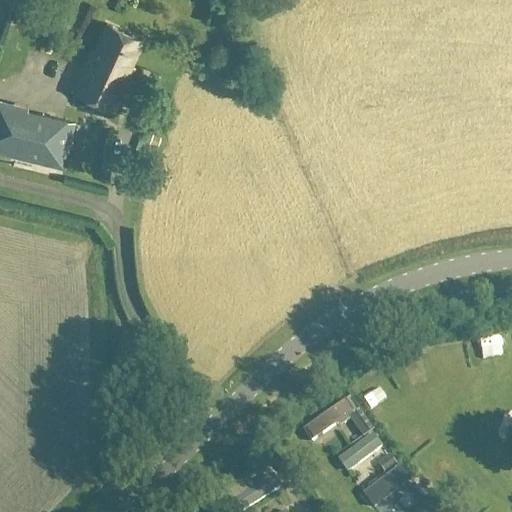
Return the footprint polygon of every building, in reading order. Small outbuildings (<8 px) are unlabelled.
[(19,2),(13,20),(35,29),(42,11),(19,2)] [(125,88),(129,78),(134,68),(131,67),(142,41),(106,24),(93,53),(89,52),(70,92),(114,112),(125,88)] [(0,156),(63,171),(74,125),(26,113),(25,120),(0,114),(0,156)] [(155,150),(159,140),(152,137),(152,139),(148,148),(155,150)] [(446,367),(466,361),(459,341),(440,347),(446,367)] [(404,366),(413,389),(426,385),(417,361),(404,366)] [(345,461),(355,473),(381,452),(371,440),(345,461)] [(399,471),(369,486),(376,500),(406,486),(399,471)] [(257,509),(285,493),(277,479),(249,496),(257,509)]
